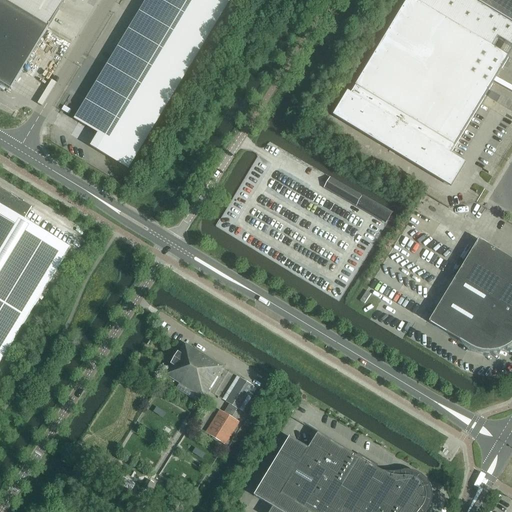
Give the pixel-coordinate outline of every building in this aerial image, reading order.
[(48,28),(1,0),(0,0),(0,82),(11,90),(23,71),(47,31),(48,28)] [(1,0),(48,28),(59,11),(65,0),(1,0)] [(147,0),(75,120),(99,135),(91,147),(119,164),(112,177),(121,183),(231,0),(147,0)] [(408,0),(351,95),(339,115),(453,185),(466,164),(450,154),(481,103),(486,96),(509,58),(492,48),(496,43),(498,39),(511,47),(511,25),(470,0),(408,0)] [(511,0),(474,0),(511,22),(511,0)] [(72,110),(64,105),(61,110),(69,115),(72,110)] [(330,179),(325,188),(334,193),(336,189),(344,194),(342,198),(350,202),(355,193),(330,179)] [(0,232),(13,212),(2,205),(0,208),(0,232)] [(23,219),(13,212),(0,232),(0,235),(10,241),(23,219)] [(34,225),(23,219),(10,241),(20,248),(34,225)] [(45,232),(34,225),(20,248),(31,254),(45,232)] [(56,238),(45,232),(31,254),(42,261),(56,238)] [(10,241),(0,235),(0,255),(1,256),(10,241)] [(429,323),(464,343),(471,348),(474,349),(476,350),(477,351),(480,352),(484,352),(487,353),(489,353),(492,353),(496,352),(499,351),(501,351),(504,350),(507,348),(510,346),(511,345),(511,344),(511,260),(479,240),(429,323)] [(10,241),(1,256),(11,262),(20,248),(10,241)] [(20,248),(11,262),(22,269),(31,254),(20,248)] [(42,261),(31,254),(22,269),(33,276),(42,261)] [(10,290),(0,283),(0,304),(1,304),(10,290)] [(21,296),(10,290),(1,304),(12,311),(21,296)] [(1,304),(0,305),(0,330),(12,311),(1,304)] [(167,374),(166,376),(167,376),(180,384),(177,389),(186,395),(200,404),(204,399),(208,391),(223,368),(188,346),(186,345),(187,345),(185,344),(185,345),(183,348),(179,355),(179,354),(172,365),(173,365),(167,374)] [(226,403),(239,411),(254,387),(241,378),(226,403)] [(226,446),(240,423),(220,411),(206,434),(226,446)] [(419,511),(421,510),(423,507),(425,504),(426,500),(427,496),(426,493),(425,489),(423,485),(420,482),(417,480),(414,478),(410,477),(406,477),(402,477),(398,477),(394,476),(390,475),(386,474),(380,471),(318,434),(314,441),(309,449),(290,438),(254,496),(266,503),(274,508),(271,511),(419,511)] [(148,492),(153,483),(148,479),(142,488),(148,492)]
